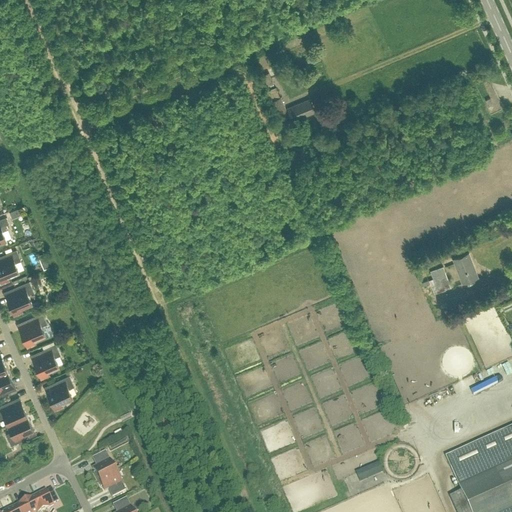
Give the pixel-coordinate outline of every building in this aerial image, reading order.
[(276,87),(266,91),(270,101),(280,97),(276,87)] [(280,97),(270,101),(278,121),(289,117),(281,96),(280,97)] [(287,108),(293,121),(315,112),(309,98),(287,108)] [(7,217),(0,219),(0,241),(6,239),(3,231),(9,228),(7,224),(9,223),(7,217)] [(16,262),(21,260),(17,250),(0,256),(0,279),(1,282),(9,279),(7,275),(19,271),(16,262)] [(453,258),(462,282),(477,276),(468,252),(453,258)] [(431,285),(434,294),(443,291),(442,290),(450,287),(443,265),(434,268),(434,269),(430,271),(433,280),(435,284),(431,285)] [(30,281),(5,292),(14,314),(22,311),(20,307),(32,302),(28,294),(34,292),(30,281)] [(42,326),(47,323),(43,313),(18,323),(28,346),(35,342),(34,339),(45,334),(42,326)] [(55,357),(61,355),(56,344),(32,355),(41,377),(49,374),(47,370),(59,365),(55,357)] [(13,383),(8,370),(0,373),(0,394),(15,388),(13,383)] [(69,388),(74,386),(70,376),(45,387),(55,409),(63,405),(61,401),(73,396),(69,388)] [(0,418),(5,416),(8,424),(27,415),(19,397),(0,405),(0,418)] [(12,431),(6,434),(11,444),(35,433),(27,415),(8,424),(12,431)] [(511,511),(511,427),(445,458),(469,511),(511,511)] [(109,449),(110,452),(130,443),(128,439),(109,449)] [(116,472),(106,453),(92,460),(93,461),(94,460),(98,468),(93,470),(95,474),(94,475),(98,482),(116,472)] [(98,482),(101,489),(102,488),(104,492),(109,490),(113,497),(112,498),(113,499),(126,492),(116,472),(98,482)] [(355,489),(348,492),(351,499),(358,497),(355,489)] [(42,493),(39,495),(35,497),(42,511),(43,511),(54,507),(53,506),(58,503),(52,490),(43,495),(42,493)] [(42,511),(35,497),(27,501),(25,502),(30,511),(42,511)] [(113,507),(114,508),(115,507),(117,511),(132,511),(126,500),(113,507)] [(30,511),(25,502),(15,507),(17,511),(30,511)]
